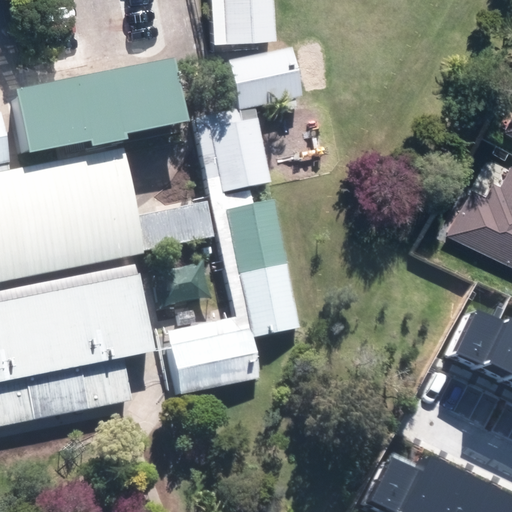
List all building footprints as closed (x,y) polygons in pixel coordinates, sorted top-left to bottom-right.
[(265,0),(204,0),(206,40),(268,37),(265,0)] [(283,51),(221,65),(233,112),(294,98),(283,51)] [(159,66),(5,97),(17,157),(77,145),(79,154),(109,148),(107,139),(171,126),(159,66)] [(250,110),(186,123),(201,197),(265,184),(250,110)] [(5,113),(0,114),(0,175),(15,172),(5,113)] [(0,176),(0,285),(210,247),(203,206),(126,220),(113,155),(0,176)] [(474,193),(452,238),(511,266),(511,169),(502,191),(494,187),(488,199),(474,193)] [(295,331),(268,203),(217,213),(244,342),(295,331)] [(133,279),(0,303),(0,426),(127,404),(119,362),(147,357),(133,279)] [(477,308),(455,354),(484,365),(505,321),(477,308)] [(505,321),(484,365),(511,378),(511,320),(506,318),(505,321)] [(231,321),(163,335),(175,396),(243,383),(231,321)] [(511,511),(511,495),(469,474),(432,456),(424,472),(393,457),(374,497),(373,498),(403,511),(511,511)]
